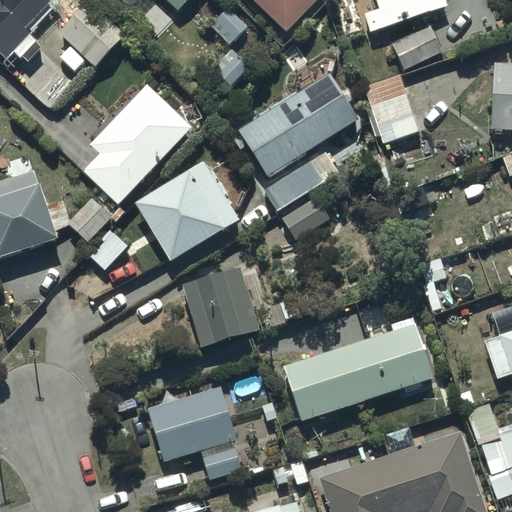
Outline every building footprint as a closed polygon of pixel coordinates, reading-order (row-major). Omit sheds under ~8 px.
[(49,7),(40,0),(0,0),(0,63),(5,68),(31,40),(24,34),(49,7)] [(106,0),(85,0),(98,10),(106,0)] [(193,0),(156,0),(176,18),(193,0)] [(222,7),(212,0),(203,0),(195,11),(210,23),(222,7)] [(244,0),(282,37),(319,0),(244,0)] [(355,0),(335,0),(329,5),(337,15),(355,0)] [(445,19),(438,0),(373,0),(379,16),(364,21),(370,38),(408,25),(411,32),(445,19)] [(88,8),(58,40),(95,75),(125,43),(88,8)] [(244,31),(223,11),(207,29),(228,48),(244,31)] [(430,34),(391,51),(403,77),(442,60),(430,34)] [(248,72),(228,53),(208,73),(229,93),(248,72)] [(511,64),(496,64),(493,127),(511,127),(511,64)] [(358,129),(327,80),(234,137),(265,186),(358,129)] [(417,139),(399,83),(362,95),(381,151),(417,139)] [(190,135),(146,93),(89,152),(101,163),(84,180),(117,211),(190,135)] [(327,154),(263,195),(276,215),(339,174),(327,154)] [(511,155),(501,159),(504,168),(501,169),(505,181),(511,178),(511,155)] [(202,169),(134,210),(169,268),(237,228),(202,169)] [(34,177),(0,187),(0,263),(56,246),(34,177)] [(309,203),(277,223),(290,244),(324,225),(309,203)] [(112,224),(92,207),(70,233),(90,250),(112,224)] [(126,248),(111,234),(88,259),(103,272),(126,248)] [(241,276),(182,292),(199,354),(258,337),(241,276)] [(314,294),(277,306),(282,324),(319,312),(314,294)] [(430,383),(412,332),(280,374),(297,425),(430,383)] [(511,338),(486,347),(498,384),(510,381),(511,387),(511,338)] [(218,392),(147,413),(163,466),(233,445),(218,392)] [(490,410),(467,417),(478,451),(501,444),(490,410)] [(485,511),(459,430),(316,475),(327,511),(422,511),(428,510),(428,511),(485,511)] [(511,458),(511,475),(489,484),(497,507),(511,501),(511,442),(511,443),(511,444),(511,458),(511,459),(511,458)] [(231,453),(199,463),(206,486),(238,477),(231,453)] [(299,511),(295,499),(255,511),(299,511)]
